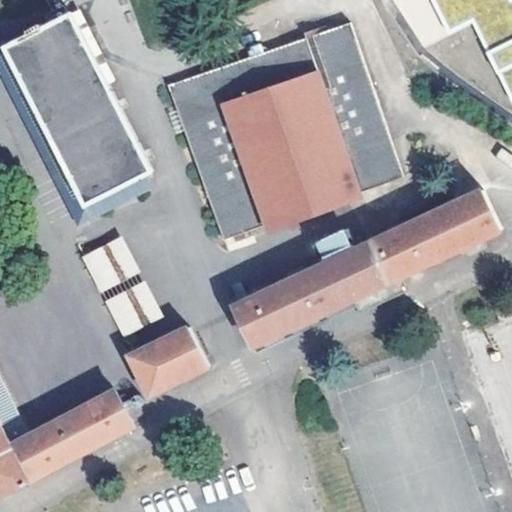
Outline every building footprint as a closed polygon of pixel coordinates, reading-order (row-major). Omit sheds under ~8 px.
[(511,0),(427,0),(448,40),(472,28),(511,106),(511,0)] [(74,14),(7,48),(87,207),(155,173),(74,14)] [(351,23),(171,85),(224,240),(268,225),(271,231),(361,199),(360,194),(403,179),(381,113),(351,23)] [(401,278),(502,232),(483,192),(355,252),(345,231),(317,244),(328,265),(236,308),(254,347),(401,278)] [(130,235),(89,253),(104,288),(146,270),(130,235)] [(401,278),(254,347),(258,354),(355,309),(358,316),(408,293),(401,278)] [(151,281),(110,298),(125,335),(168,318),(151,281)] [(192,328),(131,357),(150,395),(210,367),(192,328)] [(0,498),(135,426),(116,391),(12,446),(0,421),(0,498)]
